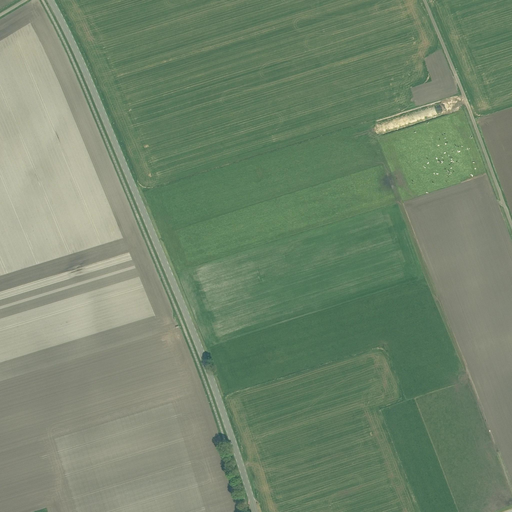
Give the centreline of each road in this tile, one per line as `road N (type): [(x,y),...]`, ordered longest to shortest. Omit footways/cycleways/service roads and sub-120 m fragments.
road 1 (primary): [(254,511),(209,373),(50,0)]
road 2 (unclassified): [(511,227),(424,0)]
